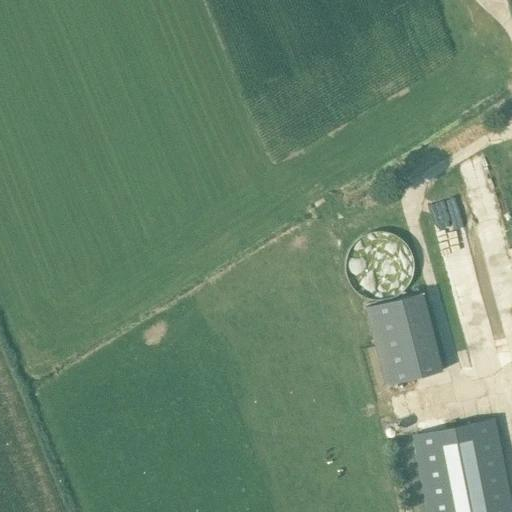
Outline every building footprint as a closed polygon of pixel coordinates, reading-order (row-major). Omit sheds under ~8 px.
[(493,268),(511,262),(511,259),(489,170),(476,170),(480,185),(480,191),(477,191),(478,183),(474,183),(470,167),(470,178),(475,200),(492,200),(476,205),(475,214),(483,242),(482,247),(488,268),(493,268)] [(435,208),(471,365),(495,359),(459,203),(435,208)] [(387,301),(397,298),(405,292),(410,285),(414,274),(414,265),(413,257),(408,248),(403,242),(396,238),(388,234),(375,234),(361,240),(351,250),(348,259),(347,272),(349,281),(353,289),(359,295),(367,300),(377,302),(387,301)] [(443,371),(422,293),(364,309),(385,386),(443,371)] [(413,435),(422,481),(427,511),(511,511),(511,502),(495,418),(413,435)]
